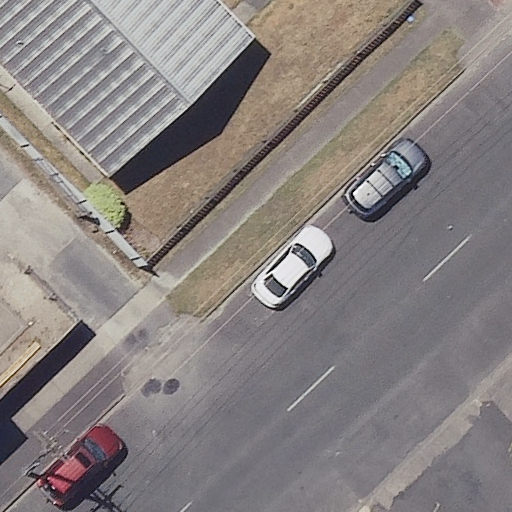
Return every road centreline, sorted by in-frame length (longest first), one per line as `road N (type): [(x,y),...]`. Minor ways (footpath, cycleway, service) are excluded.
road 1 (residential): [(511,196),(331,368)]
road 2 (residential): [(331,368),(181,511)]
road 3 (residential): [(331,368),(472,511)]
